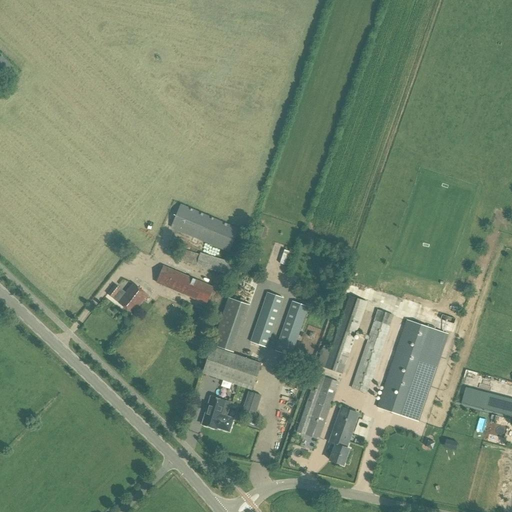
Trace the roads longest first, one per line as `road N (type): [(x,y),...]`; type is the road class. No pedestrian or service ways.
road 1 (secondary): [(220,511),(0,292)]
road 2 (unclassified): [(434,511),(300,483),(270,488),(237,511)]
